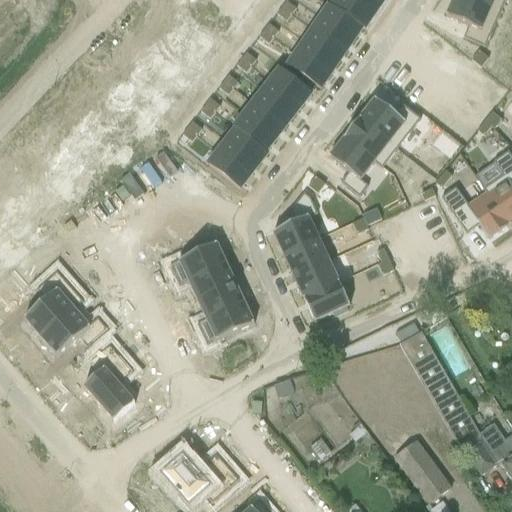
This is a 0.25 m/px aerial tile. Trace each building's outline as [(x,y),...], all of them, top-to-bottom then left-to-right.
[(343,0),(337,0),(331,10),(361,30),(363,32),(372,19),(343,0)] [(369,0),(343,0),(372,19),(380,7),(369,0)] [(464,0),(453,0),(445,19),(467,29),(462,40),(484,50),(499,15),(464,0)] [(464,0),(499,15),(506,0),(464,0)] [(286,4),(281,10),(290,18),(295,11),(286,4)] [(329,8),(320,21),(353,43),(361,30),(331,10),(329,8)] [(281,10),(276,17),(285,24),(290,18),(281,10)] [(153,23),(146,29),(172,57),(192,39),(166,11),(164,12),(165,14),(155,24),(153,23)] [(320,21),(312,33),(344,55),(353,43),(320,21)] [(268,27),(263,33),(273,41),(278,34),(268,27)] [(135,40),(127,47),(153,75),(172,57),(146,29),(145,31),(146,32),(136,42),(135,40)] [(263,33),(258,39),(268,47),(273,41),(263,33)] [(312,33),(304,45),(336,67),(344,55),(312,33)] [(304,45),(296,57),(328,79),(336,67),(304,45)] [(115,58),(108,64),(134,93),(153,75),(127,47),(125,49),(126,50),(117,60),(115,58)] [(478,53),(470,63),(480,71),(488,61),(478,53)] [(246,55),(241,62),(250,69),(255,63),(246,55)] [(296,57),(287,69),(319,91),(328,79),(296,57)] [(241,62),(236,68),(245,76),(250,69),(241,62)] [(96,75),(89,83),(114,110),(134,93),(108,64),(107,65),(108,67),(98,77),(96,75)] [(207,73),(201,80),(212,89),(218,81),(207,73)] [(279,73),(270,85),(300,109),(310,97),(279,73)] [(228,78),(223,84),(232,92),(238,86),(228,78)] [(201,80),(196,87),(207,96),(212,89),(201,80)] [(223,84),(218,91),(227,98),(232,92),(223,84)] [(270,85),(261,96),(292,120),(300,109),(270,85)] [(261,96),(252,107),(283,131),(292,120),(261,96)] [(210,101),(205,108),(214,115),(219,109),(210,101)] [(374,102),(358,121),(397,151),(420,122),(401,107),(393,117),(374,102)] [(51,127),(50,128),(80,152),(97,130),(67,106),(60,116),(62,117),(53,128),(51,127)] [(252,107),(243,119),(274,143),(283,131),(252,107)] [(205,108),(200,114),(209,122),(214,115),(205,108)] [(491,115),(484,124),(490,129),(493,132),(501,122),(491,115)] [(173,116),(167,122),(177,131),(183,124),(173,116)] [(243,119),(234,131),(236,132),(264,155),(274,143),(243,119)] [(358,121),(344,140),(374,164),(374,165),(381,171),(397,151),(358,121)] [(167,122),(161,129),(171,138),(177,131),(167,122)] [(484,124),(476,134),(483,139),(490,129),(484,124)] [(191,125),(186,131),(196,139),(201,132),(191,125)] [(35,148),(34,148),(64,172),(80,152),(50,128),(43,136),(45,138),(36,148),(35,148)] [(186,131),(181,138),(191,145),(196,139),(186,131)] [(236,132),(226,144),(257,168),(266,156),(264,155),(236,132)] [(344,140),(328,160),(348,175),(340,185),(359,200),(367,189),(360,183),(374,165),(374,164),(344,140)] [(226,144),(217,155),(248,179),(257,168),(226,144)] [(18,168),(17,170),(47,194),(64,172),(34,148),(27,157),(29,158),(20,169),(18,168)] [(494,166),(476,179),(484,191),(483,192),(485,196),(486,195),(509,227),(511,224),(511,161),(507,154),(493,164),(494,166)] [(217,155),(208,167),(239,191),(248,179),(217,155)] [(122,172),(115,179),(125,188),(132,181),(122,172)] [(445,173),(434,186),(441,191),(451,179),(445,173)] [(115,179),(109,185),(119,194),(125,188),(115,179)] [(315,179),(307,189),(317,196),(324,187),(315,179)] [(0,219),(7,228),(28,209),(3,181),(0,183),(0,219)] [(455,190),(440,201),(466,237),(478,228),(488,242),(509,227),(486,195),(485,196),(467,208),(458,194),(455,190)] [(431,191),(420,196),(423,204),(435,199),(431,191)] [(295,225),(272,236),(283,258),(318,242),(308,221),(317,217),(309,201),(303,196),(289,214),(295,225)] [(363,221),(352,226),(357,237),(368,232),(363,221)] [(72,224),(66,230),(76,240),(82,233),(72,224)] [(66,230),(59,237),(69,246),(76,240),(66,230)] [(318,242),(283,258),(293,280),(328,264),(318,242)] [(178,264),(169,268),(171,273),(172,273),(178,285),(177,286),(179,289),(188,285),(225,267),(224,264),(223,264),(222,260),(220,255),(219,255),(217,250),(216,246),(178,264)] [(383,251),(375,255),(380,266),(388,262),(383,251)] [(380,266),(377,267),(382,278),(393,273),(388,262),(380,266)] [(328,264),(293,280),(303,302),(338,285),(328,264)] [(225,267),(188,285),(189,287),(195,300),(197,304),(234,286),(233,284),(230,279),(231,279),(228,274),(226,270),(227,270),(225,267)] [(29,269),(19,277),(31,290),(40,282),(29,269)] [(27,318),(23,322),(26,325),(31,329),(30,330),(33,334),(34,333),(38,338),(38,339),(39,340),(73,311),(73,312),(82,304),(80,301),(79,301),(69,289),(66,286),(64,284),(61,281),(56,275),(36,293),(45,303),(42,305),(43,305),(39,309),(38,308),(31,315),(28,318),(27,318)] [(19,277),(1,294),(13,307),(31,290),(19,277)] [(338,285),(303,302),(314,325),(332,316),(334,320),(347,314),(345,310),(349,308),(338,285)] [(234,286),(197,304),(198,308),(199,308),(205,321),(204,321),(205,323),(206,324),(243,306),(242,303),(240,299),(238,294),(237,294),(235,289),(236,289),(234,286)] [(144,296),(147,303),(158,298),(155,291),(144,296)] [(158,298),(147,303),(151,310),(161,305),(158,298)] [(205,323),(197,327),(198,331),(199,331),(205,343),(204,343),(207,348),(215,344),(253,327),(251,323),(248,318),(249,318),(247,313),(246,313),(245,309),(243,306),(206,324),(205,323)] [(73,311),(39,340),(41,342),(46,347),(45,347),(49,351),(54,356),(53,356),(56,359),(60,356),(60,355),(64,352),(71,346),(75,342),(78,340),(78,341),(85,348),(87,350),(107,333),(102,326),(102,327),(99,323),(97,321),(88,329),(85,326),(74,314),(75,314),(73,312),(73,311)] [(162,335),(165,342),(165,343),(176,337),(173,330),(162,335)] [(479,436),(421,335),(399,347),(458,450),(461,448),(481,478),(495,468),(491,463),(498,458),(505,467),(504,467),(511,479),(511,437),(504,443),(493,427),(479,436)] [(176,337),(165,343),(169,350),(180,345),(176,337)] [(94,379),(83,390),(87,394),(90,398),(95,403),(99,407),(98,407),(106,416),(106,415),(109,419),(109,420),(113,424),(117,421),(116,421),(120,417),(120,418),(134,406),(130,402),(124,396),(121,392),(118,389),(117,387),(120,383),(127,378),(131,374),(127,369),(122,363),(118,358),(117,357),(117,358),(114,355),(114,354),(109,348),(89,366),(97,376),(96,377),(97,378),(95,380),(94,379)] [(398,442),(388,450),(395,460),(405,452),(398,442)] [(395,460),(393,461),(428,508),(451,491),(416,444),(405,452),(395,460)] [(182,456),(159,476),(171,490),(176,495),(176,496),(188,509),(203,496),(211,506),(238,483),(233,477),(232,478),(229,474),(230,474),(229,473),(225,468),(224,468),(219,463),(220,462),(216,458),(206,466),(206,467),(201,472),(200,471),(198,474),(194,469),(193,469),(185,460),(185,459),(182,456)] [(0,511),(7,511),(30,493),(12,472),(0,482),(0,511)]
